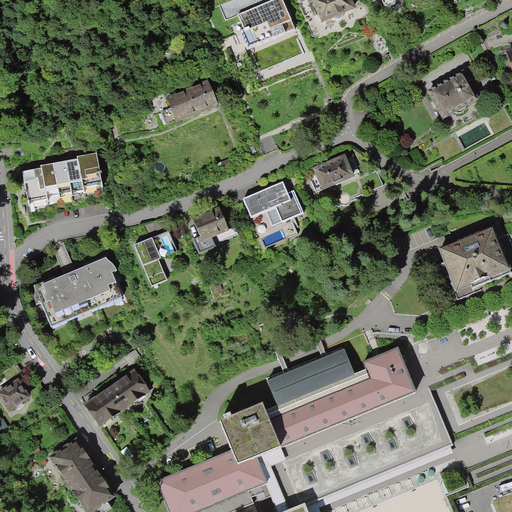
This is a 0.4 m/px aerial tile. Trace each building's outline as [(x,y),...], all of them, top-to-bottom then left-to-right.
[(282,0),(275,0),(239,16),(245,30),(240,32),(248,50),(295,29),(282,0)] [(304,0),(309,10),(312,9),(321,29),(356,14),(349,0),(304,0)] [(379,0),(381,3),(383,2),(387,11),(396,8),(393,0),(379,0)] [(462,72),(425,91),(441,120),(477,101),(462,72)] [(186,93),(197,119),(219,109),(208,83),(186,93)] [(176,128),(197,119),(186,93),(165,101),(176,128)] [(352,150),(310,168),(322,195),(363,177),(352,150)] [(98,153),(79,156),(79,160),(84,183),(102,180),(98,153)] [(79,160),(67,162),(71,188),(84,186),(84,183),(79,160)] [(71,188),(67,162),(54,164),(58,190),(71,188)] [(54,164),(42,166),(42,169),(46,192),(58,190),(54,164)] [(42,169),(24,172),(29,199),(47,196),(46,192),(42,169)] [(284,183),(244,200),(252,220),(255,219),(267,248),(301,234),(298,228),(300,228),(296,218),(305,214),(295,191),(288,194),(284,183)] [(220,207),(193,220),(200,236),(194,239),(202,255),(231,241),(228,235),(232,233),(220,207)] [(135,247),(153,288),(169,281),(160,259),(179,251),(170,231),(135,247)] [(492,231),(437,254),(456,298),(510,276),(492,231)] [(111,254),(34,286),(39,297),(34,299),(37,307),(42,304),(53,330),(126,299),(116,274),(119,273),(111,254)] [(140,352),(135,345),(123,354),(129,361),(140,352)] [(282,449),(418,394),(399,347),(378,356),(364,361),(367,370),(355,375),(344,349),(268,379),(280,408),(266,414),(262,405),(220,422),(232,451),(154,482),(166,511),(205,511),(269,486),(258,459),(282,449)] [(0,382),(14,375),(10,367),(0,371),(0,382)] [(111,388),(127,411),(153,394),(137,371),(111,388)] [(0,393),(0,405),(7,418),(33,403),(21,382),(0,393)] [(127,411),(111,388),(84,406),(100,430),(127,411)] [(453,511),(430,455),(453,446),(432,394),(283,454),(282,449),(258,459),(269,486),(279,511),(453,511)] [(49,457),(67,485),(98,465),(80,436),(49,457)] [(95,511),(119,496),(98,465),(67,485),(85,511),(95,511)] [(439,469),(449,493),(470,484),(463,465),(450,470),(448,465),(439,469)]
